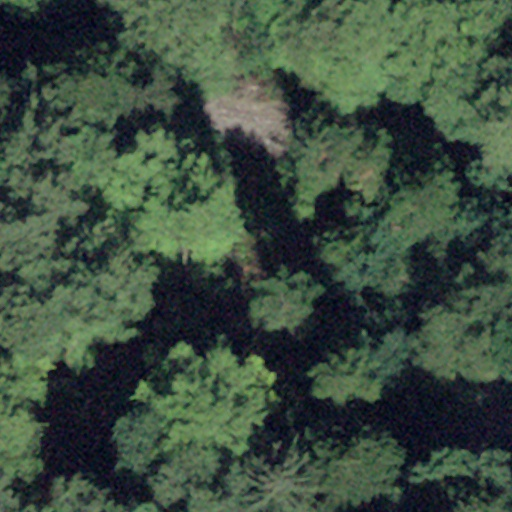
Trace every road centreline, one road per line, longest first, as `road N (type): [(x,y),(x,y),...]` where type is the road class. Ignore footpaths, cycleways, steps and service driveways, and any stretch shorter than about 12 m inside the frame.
road 1 (track): [(0,42),(132,90),(232,109),(353,117),(432,136),(511,173)]
road 2 (track): [(511,424),(466,433),(457,453),(463,478),(487,496),(511,500)]
